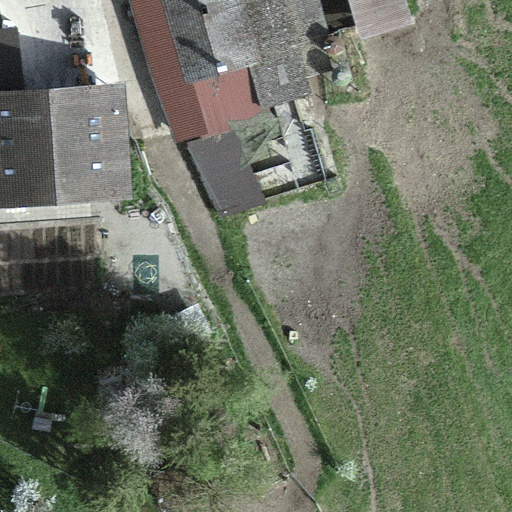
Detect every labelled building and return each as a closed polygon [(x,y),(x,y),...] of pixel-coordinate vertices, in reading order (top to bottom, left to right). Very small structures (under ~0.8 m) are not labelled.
[(139,0),(178,133),(265,108),(264,102),(306,90),(280,0),(139,0)] [(364,0),(371,22),(406,12),(401,0),(364,0)] [(0,96),(0,199),(126,190),(119,88),(0,96)] [(255,197),(226,133),(193,148),(222,213),(255,197)] [(162,506),(199,489),(188,464),(150,481),(162,506)]
